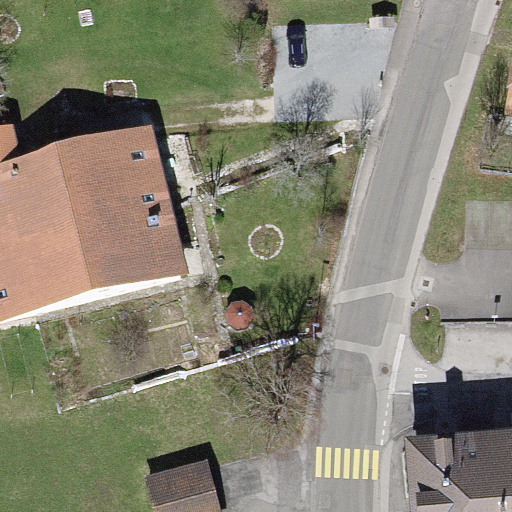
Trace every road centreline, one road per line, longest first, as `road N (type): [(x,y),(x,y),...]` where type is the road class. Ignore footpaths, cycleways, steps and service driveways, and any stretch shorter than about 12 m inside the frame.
road 1 (tertiary): [(348,396),(379,248),(456,0)]
road 2 (residential): [(511,393),(348,396)]
